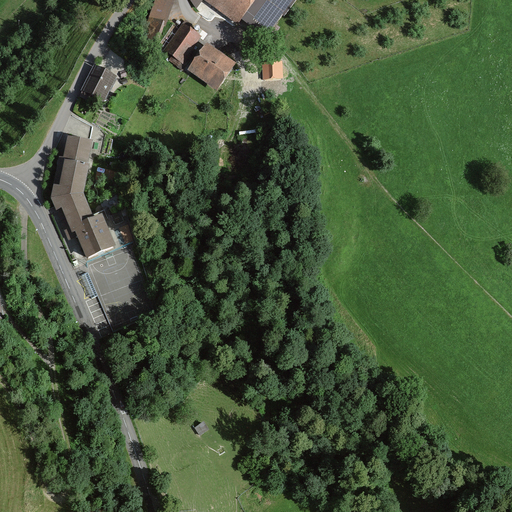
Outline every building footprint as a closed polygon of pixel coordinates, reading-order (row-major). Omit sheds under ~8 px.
[(171,0),(161,0),(147,43),(156,47),(171,0)] [(205,0),(263,39),(290,0),(205,0)] [(200,41),(181,27),(163,52),(182,66),(200,41)] [(232,68),(204,48),(187,72),(215,92),(232,68)] [(282,65),(266,65),(266,80),(282,80),(282,65)] [(113,79),(92,69),(79,98),(86,101),(88,97),(102,103),(113,79)] [(88,143),(63,138),(51,203),(68,240),(75,237),(85,260),(114,247),(100,216),(91,220),(78,191),(88,143)] [(203,426),(195,431),(198,437),(207,431),(203,426)]
